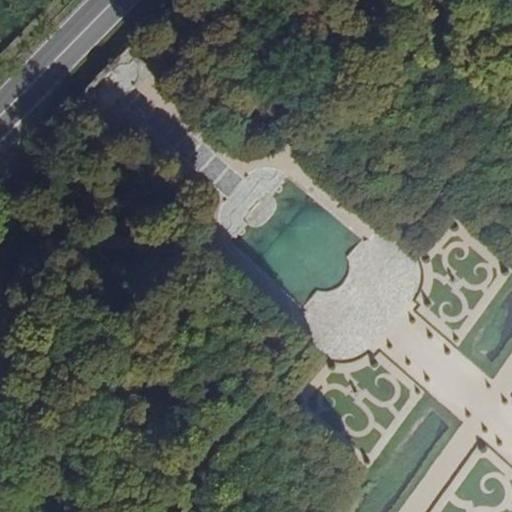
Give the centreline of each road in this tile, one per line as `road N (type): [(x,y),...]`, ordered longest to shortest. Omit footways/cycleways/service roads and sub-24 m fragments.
road 1 (residential): [(0,294),(30,83)]
road 2 (track): [(354,292),(511,430)]
